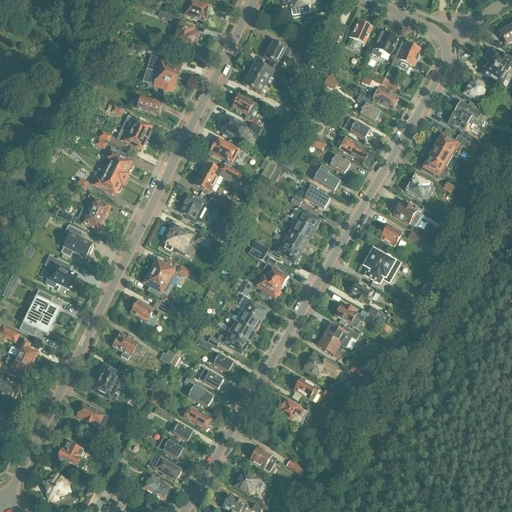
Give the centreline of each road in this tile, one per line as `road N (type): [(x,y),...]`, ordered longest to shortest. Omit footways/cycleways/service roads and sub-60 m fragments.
road 1 (residential): [(183,511),(442,68),(445,42),(434,32),(366,0)]
road 2 (residential): [(4,504),(254,0)]
road 3 (track): [(314,511),(478,253)]
